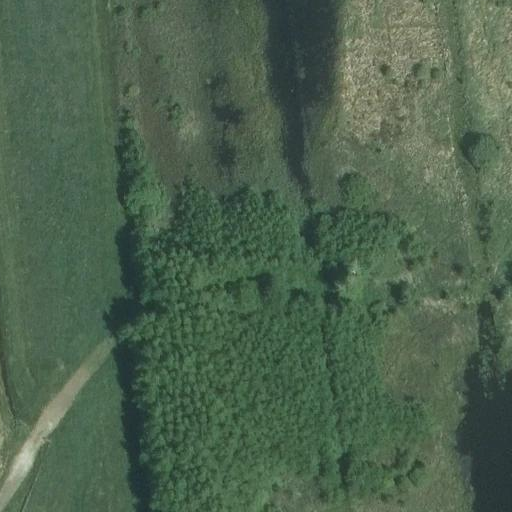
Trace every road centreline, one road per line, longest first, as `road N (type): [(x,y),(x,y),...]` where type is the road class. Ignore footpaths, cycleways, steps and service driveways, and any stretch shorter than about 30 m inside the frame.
road 1 (track): [(92,511),(37,0)]
road 2 (track): [(0,502),(27,453),(108,351)]
